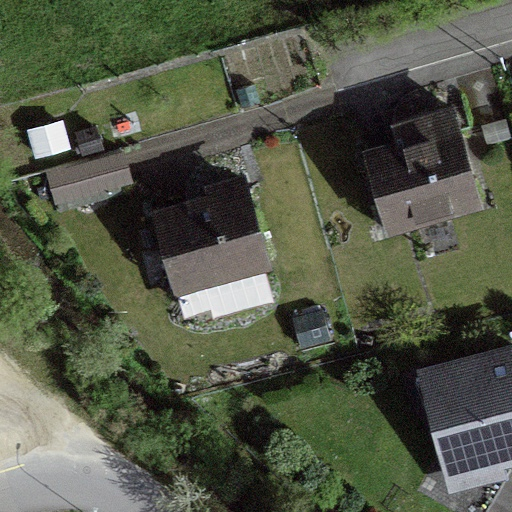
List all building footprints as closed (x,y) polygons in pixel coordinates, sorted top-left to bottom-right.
[(384,225),(472,201),(454,133),(448,135),(442,114),(391,128),(397,149),(365,158),(384,225)] [(0,165),(23,158),(40,152),(31,124),(13,130),(10,120),(0,122),(0,165)] [(69,200),(127,183),(119,154),(61,171),(69,200)] [(261,260),(242,192),(240,193),(236,180),(206,189),(209,202),(153,217),(162,248),(156,249),(167,286),(172,284),(179,307),(189,313),(207,308),(218,314),(259,303),(265,292),(257,261),(261,260)] [(297,350),(326,342),(318,312),(289,320),(297,350)] [(502,456),(511,453),(511,356),(415,382),(422,409),(434,429),(441,435),(450,470),(478,463),(495,472),(502,456)]
